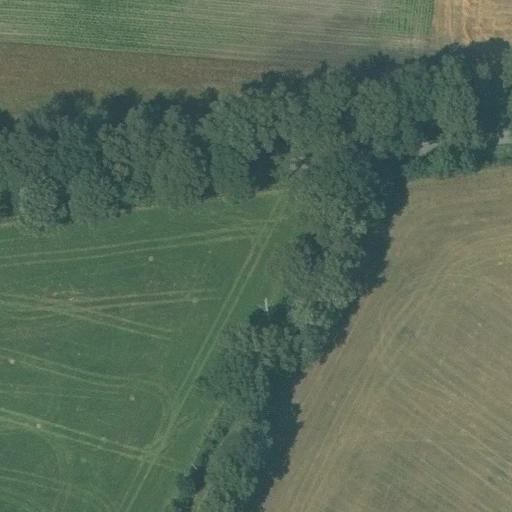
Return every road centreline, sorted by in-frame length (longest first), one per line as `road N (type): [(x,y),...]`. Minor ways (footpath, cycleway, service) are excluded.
road 1 (unclassified): [(511,138),(0,200)]
road 2 (track): [(366,155),(191,511)]
